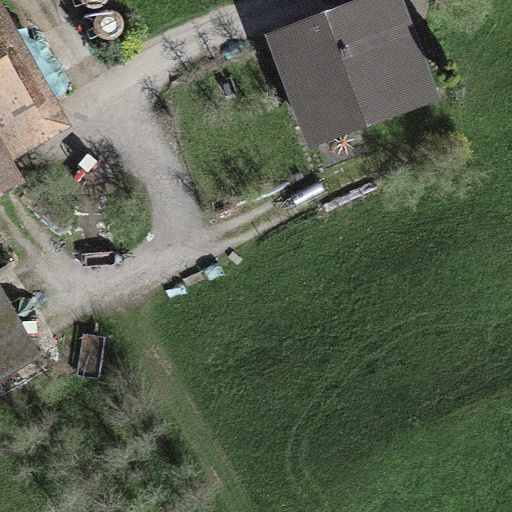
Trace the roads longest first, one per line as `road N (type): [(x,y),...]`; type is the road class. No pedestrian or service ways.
road 1 (unclassified): [(303,0),(142,63),(128,106),(0,181)]
road 2 (track): [(128,106),(183,211),(171,254),(119,280)]
